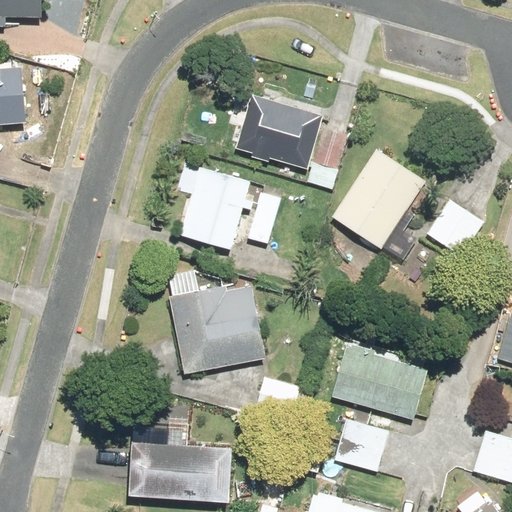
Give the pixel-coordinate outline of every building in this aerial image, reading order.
[(45,0),(0,0),(0,17),(45,19),(45,0)] [(0,129),(30,128),(28,53),(0,53),(0,129)] [(328,110),(256,92),(241,150),(313,168),(324,126),(328,110)] [(324,126),(313,168),(310,181),(336,188),(350,133),(324,126)] [(434,179),(382,146),(337,217),(389,250),(434,179)] [(256,180),(205,165),(185,233),(236,248),(256,180)] [(284,197),(263,192),(251,240),(272,246),(284,197)] [(490,223),(454,197),(428,233),(464,259),(490,223)] [(226,278),(201,271),(171,277),(189,374),(271,359),(257,283),(228,288),(226,278)] [(511,320),(500,359),(511,363),(511,320)] [(350,340),(334,397),(420,420),(436,364),(350,340)] [(304,385),(268,376),(260,407),(297,416),(304,385)] [(511,437),(489,430),(477,471),(511,481),(511,437)] [(196,433),(177,431),(177,444),(140,441),(136,495),(237,501),(241,448),(196,445),(196,433)] [(504,511),(486,489),(465,506),(469,511),(504,511)] [(382,511),(318,495),(313,511),(382,511)]
